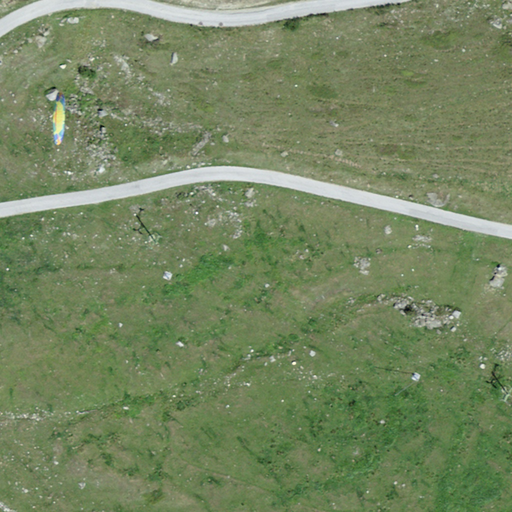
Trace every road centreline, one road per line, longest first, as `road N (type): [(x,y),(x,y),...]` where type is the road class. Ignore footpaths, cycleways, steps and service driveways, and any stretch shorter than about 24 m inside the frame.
road 1 (track): [(511,231),(239,173),(0,210)]
road 2 (track): [(110,0),(211,18),(362,0)]
